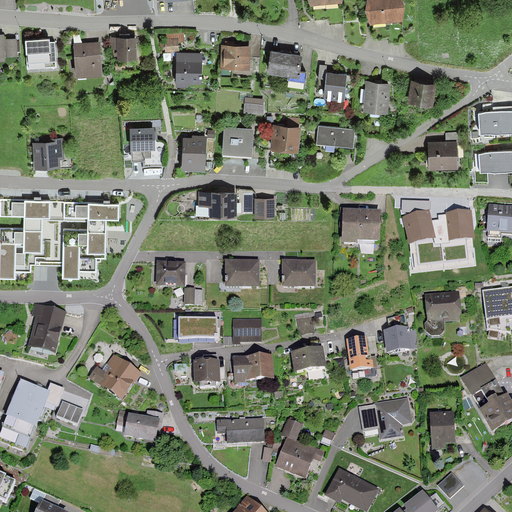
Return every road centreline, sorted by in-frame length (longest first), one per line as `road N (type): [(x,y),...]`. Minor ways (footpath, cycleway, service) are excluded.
road 1 (residential): [(0,17),(229,22),(488,78)]
road 2 (residential): [(154,359),(202,457),(305,511)]
road 3 (residential): [(154,359),(374,328)]
road 4 (residential): [(329,187),(488,78)]
road 5 (residential): [(329,187),(511,195)]
road 6 (residential): [(161,187),(216,179),(329,187)]
road 7 (residential): [(0,181),(161,187)]
road 8 (residential): [(161,187),(107,298)]
